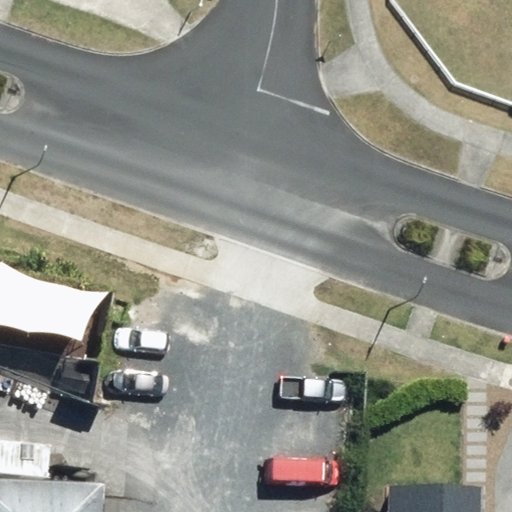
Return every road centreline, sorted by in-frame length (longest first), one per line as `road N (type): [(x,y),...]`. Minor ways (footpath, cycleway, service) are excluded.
road 1 (tertiary): [(0,48),(259,137)]
road 2 (tertiary): [(511,310),(254,217)]
road 3 (tertiary): [(254,217),(0,135)]
road 4 (tertiary): [(259,137),(511,221)]
road 5 (residential): [(259,137),(275,0)]
